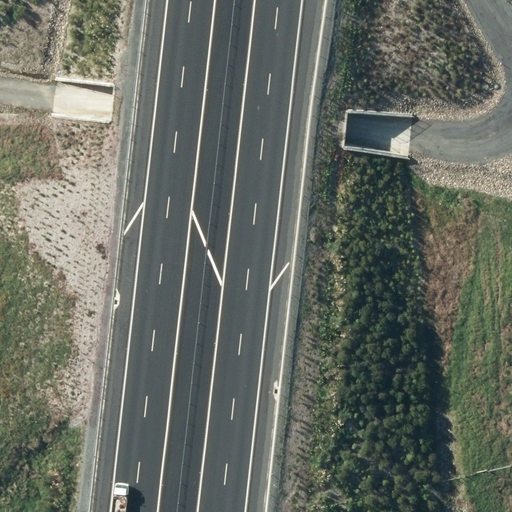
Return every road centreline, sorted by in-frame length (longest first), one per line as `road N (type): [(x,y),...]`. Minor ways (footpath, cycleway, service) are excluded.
road 1 (motorway): [(289,0),(235,511)]
road 2 (motorway): [(145,511),(197,0)]
road 3 (track): [(489,135),(497,240),(484,395),(488,486),(507,511)]
road 4 (track): [(110,106),(348,134)]
road 5 (track): [(511,127),(489,135),(348,134)]
